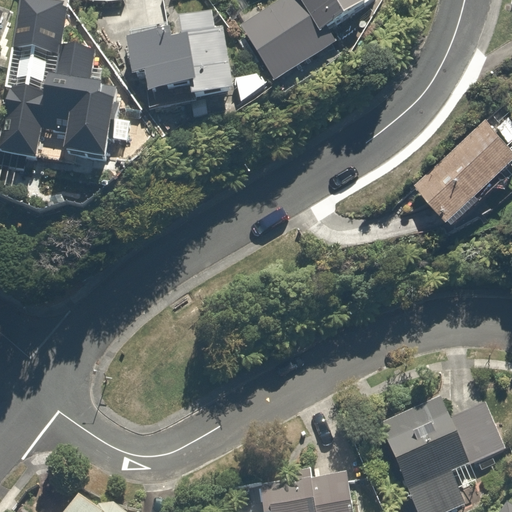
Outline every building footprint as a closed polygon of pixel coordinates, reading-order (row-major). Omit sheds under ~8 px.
[(61,2),(47,0),(15,0),(1,100),(8,101),(1,154),(35,159),(43,104),(65,108),(58,155),(96,161),(108,80),(91,78),(95,48),(55,42),(61,2)] [(287,0),(241,28),(274,82),(322,53),(311,36),(369,0),(287,0)] [(138,39),(125,39),(126,72),(141,72),(142,91),(226,88),(224,33),(162,34),(162,25),(138,26),(138,39)] [(494,128),(487,120),(416,183),(454,227),(511,175),(511,146),(509,143),(511,141),(511,116),(509,114),(494,128)] [(441,402),(383,425),(417,511),(452,511),(466,506),(452,473),(503,452),(484,404),(447,419),(441,402)] [(347,511),(345,471),(258,476),(260,511),(347,511)] [(146,511),(139,506),(134,511),(116,511),(80,485),(59,511),(34,511),(33,511),(32,511),(146,511)] [(511,511),(511,506),(504,502),(498,511),(511,511)]
